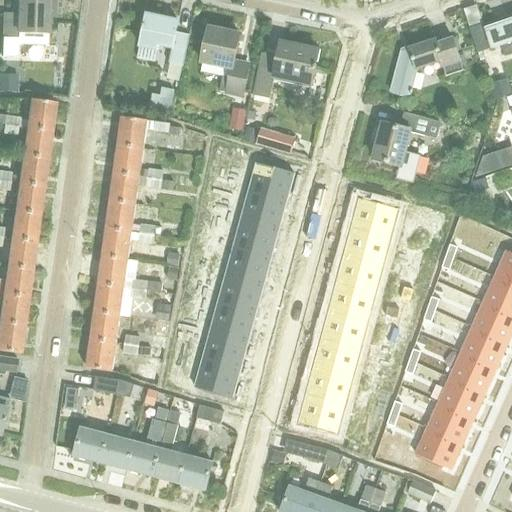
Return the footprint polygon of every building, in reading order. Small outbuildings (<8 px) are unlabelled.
[(16,14),(2,14),(1,57),(17,58),(17,45),(46,45),(48,2),(17,1),(16,14)] [(181,66),(187,36),(175,34),(177,22),(146,15),(139,47),(156,50),(157,41),(171,44),(167,63),(181,66)] [(511,21),(496,27),(495,22),(470,30),(478,54),(501,46),(504,58),(511,54),(511,21)] [(241,97),(248,65),(234,63),(239,35),(208,29),(201,63),(202,63),(200,72),(222,77),(219,92),(241,97)] [(401,56),(391,94),(409,99),(417,71),(443,62),(448,77),(460,73),(464,71),(455,47),(453,40),(437,46),(435,41),(408,50),(409,54),(401,56)] [(260,68),(254,96),(270,99),(274,78),(310,85),(317,52),(279,44),(277,58),(263,55),(260,68)] [(0,74),(0,89),(14,90),(14,84),(14,75),(0,74)] [(511,93),(509,85),(494,91),(498,102),(511,96),(511,93)] [(168,112),(172,92),(160,89),(159,97),(151,95),(148,108),(168,112)] [(232,110),(228,131),(242,134),(245,113),(232,110)] [(383,125),(375,161),(400,167),(397,180),(414,184),(421,157),(405,153),(410,134),(438,141),(442,124),(405,114),(401,130),(383,125)] [(247,128),(243,141),(255,145),(259,132),(247,128)] [(259,132),(255,145),(290,155),(295,139),(260,128),(259,132)] [(483,158),(475,178),(511,165),(511,150),(511,149),(483,158)] [(256,164),(248,192),(286,203),(294,174),(256,164)] [(207,170),(204,182),(212,183),(215,171),(207,170)] [(202,193),(210,195),(212,183),(204,182),(202,193)] [(248,192),(241,220),(278,231),(286,203),(248,192)] [(359,200),(351,228),(389,238),(397,210),(359,200)] [(241,220),(233,248),(271,259),(278,231),(241,220)] [(195,226),(193,238),(201,240),(203,228),(195,226)] [(351,228),(344,256),(382,266),(389,238),(351,228)] [(193,238),(190,250),(198,252),(201,240),(193,238)] [(444,242),(437,239),(433,251),(440,253),(444,242)] [(445,257),(453,260),(457,248),(449,245),(445,257)] [(233,248),(225,276),(263,287),(271,259),(233,248)] [(429,262),(436,265),(440,253),(433,251),(429,262)] [(511,254),(506,251),(494,277),(511,285),(511,254)] [(344,256),(336,284),(374,294),(382,266),(344,256)] [(453,260),(445,257),(441,268),(449,271),(453,260)] [(225,276),(218,304),(255,314),(263,287),(225,276)] [(511,285),(494,277),(483,303),(511,315),(511,285)] [(181,295),(189,296),(192,284),(184,283),(181,295)] [(336,284),(329,312),(367,322),(374,294),(336,284)] [(425,296),(418,294),(413,305),(421,308),(425,296)] [(181,295),(179,307),(187,308),(189,296),(181,295)] [(427,309),(435,312),(439,300),(431,298),(427,309)] [(511,315),(483,303),(472,328),(508,344),(511,334),(511,315)] [(218,304),(210,332),(248,342),(255,314),(218,304)] [(409,317),(417,319),(421,308),(413,305),(409,317)] [(431,323),(435,312),(427,309),(423,321),(431,323)] [(329,312),(321,340),(359,350),(367,322),(329,312)] [(472,328),(460,353),(496,369),(508,344),(472,328)] [(210,332),(202,360),(240,370),(248,342),(210,332)] [(172,339),(170,351),(178,353),(180,341),(172,339)] [(321,340),(314,368),(351,378),(359,350),(321,340)] [(406,351),(398,348),(394,360),(402,362),(406,351)] [(416,364),(420,353),(413,350),(409,361),(416,364)] [(168,363),(176,365),(178,353),(170,351),(168,363)] [(460,353),(449,379),(485,395),(496,369),(460,353)] [(14,375),(17,362),(0,358),(0,375),(3,376),(4,373),(14,375)] [(202,360),(194,388),(232,399),(240,370),(202,360)] [(390,371),(398,374),(402,362),(394,360),(390,371)] [(412,376),(416,364),(409,361),(405,373),(412,376)] [(314,368),(306,396),(344,406),(351,378),(314,368)] [(13,378),(10,386),(26,390),(26,382),(13,378)] [(118,397),(122,382),(112,378),(95,378),(92,391),(118,397)] [(449,379),(438,404),(474,420),(485,395),(449,379)] [(122,382),(118,397),(130,400),(134,386),(122,382)] [(66,390),(64,410),(76,411),(78,391),(66,390)] [(147,393),(143,407),(153,409),(157,395),(147,393)] [(306,396),(298,424),(336,435),(344,406),(306,396)] [(0,431),(8,401),(0,398),(0,431)] [(390,414),(398,416),(402,405),(394,402),(390,414)] [(383,417),(387,405),(379,403),(375,414),(383,417)] [(438,404),(426,429),(462,445),(474,420),(438,404)] [(221,426),(224,413),(200,407),(196,420),(221,426)] [(171,412),(167,424),(177,427),(180,415),(171,412)] [(375,414),(371,426),(379,428),(383,417),(375,414)] [(390,414),(386,425),(394,428),(398,416),(390,414)] [(134,444),(127,470),(153,477),(160,451),(163,440),(167,424),(153,420),(145,447),(134,444)] [(160,451),(153,477),(179,484),(186,458),(170,454),(173,442),(177,427),(167,424),(163,440),(160,451)] [(426,429),(415,455),(451,471),(462,445),(426,429)] [(100,464),(107,437),(81,430),(74,457),(100,464)] [(107,437),(100,464),(127,470),(134,444),(107,437)] [(327,466),(332,453),(306,445),(302,458),(327,466)] [(273,451),(270,460),(282,464),(285,454),(273,451)] [(333,453),(332,453),(327,466),(338,470),(343,457),(333,453)] [(212,465),(186,458),(179,484),(205,491),(212,465)] [(309,511),(315,497),(320,483),(308,479),(303,493),(289,488),(280,511),(309,511)] [(408,480),(403,492),(408,494),(412,482),(408,480)] [(431,503),(436,492),(412,482),(408,494),(431,503)] [(315,497),(309,511),(339,511),(341,507),(327,502),(332,488),(320,483),(315,497)] [(355,511),(341,507),(339,511),(367,511),(376,489),(366,486),(356,511),(355,511)] [(378,511),(386,493),(376,489),(367,511),(378,511)]
